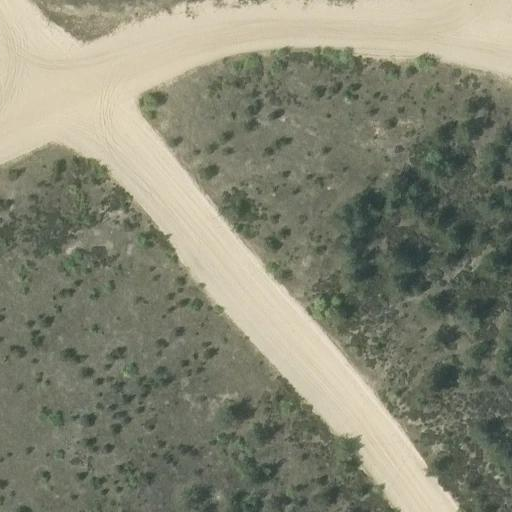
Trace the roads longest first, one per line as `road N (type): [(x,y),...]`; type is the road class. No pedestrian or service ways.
road 1 (track): [(429,511),(181,201),(71,98),(0,13)]
road 2 (track): [(511,50),(380,31),(283,31),(189,48),(98,83),(0,136)]
